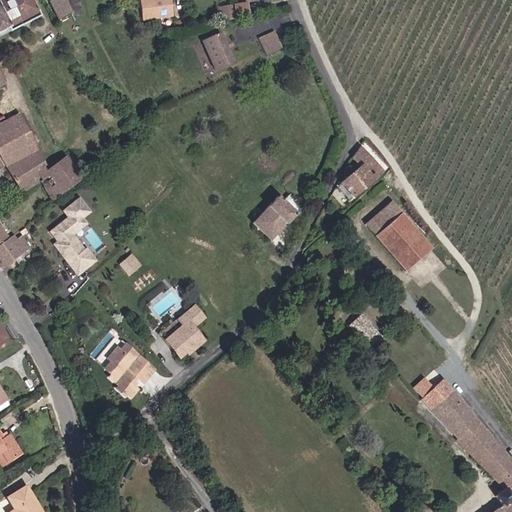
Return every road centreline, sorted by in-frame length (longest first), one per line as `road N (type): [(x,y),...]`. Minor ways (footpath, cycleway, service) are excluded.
road 1 (residential): [(77,461),(184,380),(261,305),(311,236),(354,131),(299,0)]
road 2 (track): [(511,435),(461,360),(485,295),(461,250),(422,213),(370,131),(354,131)]
road 3 (tertiary): [(0,285),(46,365),(77,461)]
